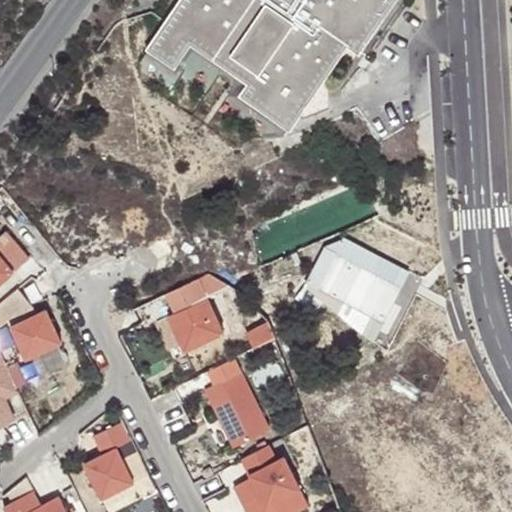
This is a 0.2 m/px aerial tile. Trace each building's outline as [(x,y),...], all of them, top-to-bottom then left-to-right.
[(311,103),(353,43),(363,49),(365,51),(399,0),(183,0),(152,44),(181,64),(197,41),(229,63),(221,74),(272,110),(296,126),(311,103)] [(6,230),(0,235),(0,281),(29,257),(6,230)] [(336,252),(403,286),(410,271),(346,238),(326,247),(307,283),(376,339),(385,322),(318,287),(336,252)] [(318,287),(385,322),(403,286),(336,252),(318,287)] [(173,311),(165,314),(183,349),(222,330),(198,280),(165,294),(173,311)] [(324,299),(306,284),(296,297),(314,312),(324,299)] [(19,287),(0,303),(0,326),(6,323),(35,308),(19,287)] [(46,308),(10,324),(26,357),(61,341),(46,308)] [(241,336),(248,350),(269,340),(262,323),(241,336)] [(0,350),(0,424),(28,411),(0,350)] [(233,358),(206,371),(213,384),(204,389),(233,447),(269,429),(233,358)] [(120,422),(93,435),(102,453),(84,462),(101,497),(133,481),(116,446),(129,439),(120,422)] [(130,441),(118,447),(137,485),(148,479),(130,441)] [(275,442),(241,459),(250,478),(267,511),(296,511),(308,506),(275,442)] [(12,501),(4,505),(7,511),(69,511),(60,494),(43,503),(28,475),(7,492),(12,501)] [(244,511),(267,511),(250,478),(232,487),(244,511)]
